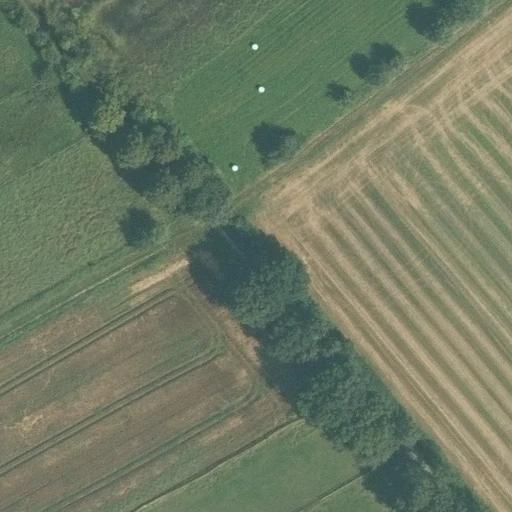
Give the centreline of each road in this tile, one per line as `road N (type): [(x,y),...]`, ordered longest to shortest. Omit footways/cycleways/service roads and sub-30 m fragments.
road 1 (track): [(0,352),(221,226),(511,8)]
road 2 (track): [(221,226),(459,511)]
